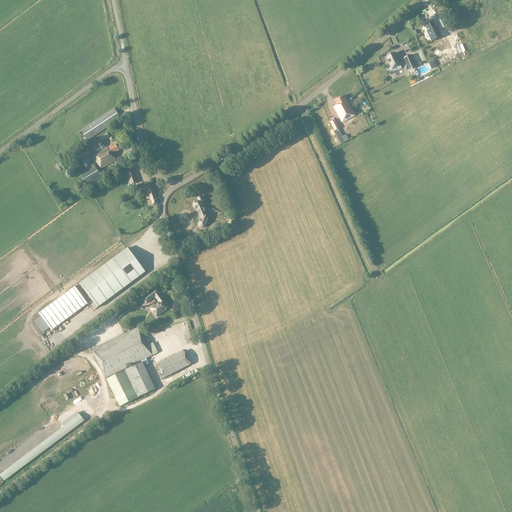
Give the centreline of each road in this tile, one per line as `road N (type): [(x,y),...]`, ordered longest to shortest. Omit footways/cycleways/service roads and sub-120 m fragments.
road 1 (tertiary): [(256,511),(161,201)]
road 2 (unclassified): [(180,183),(298,107),(422,0)]
road 3 (unclassified): [(0,151),(125,66)]
